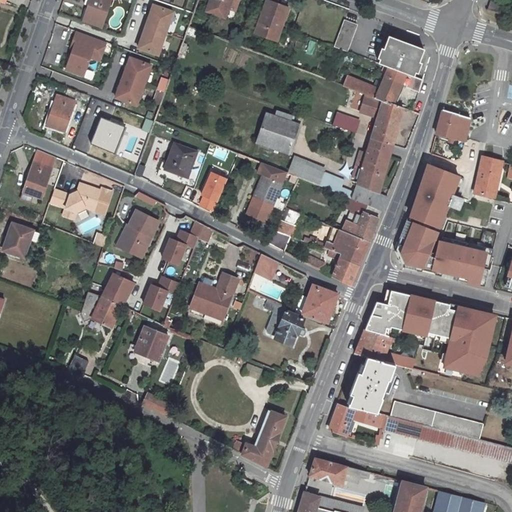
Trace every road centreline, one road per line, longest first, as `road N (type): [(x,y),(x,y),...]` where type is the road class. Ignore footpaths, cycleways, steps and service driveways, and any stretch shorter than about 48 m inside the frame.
road 1 (residential): [(359,297),(132,181),(5,127)]
road 2 (residential): [(0,357),(89,390),(285,486)]
road 3 (unclassified): [(374,268),(456,27)]
road 4 (residential): [(304,437),(488,489),(511,505)]
road 5 (unclassified): [(304,437),(359,297)]
road 6 (residential): [(374,268),(511,302)]
road 7 (residential): [(48,0),(5,127)]
